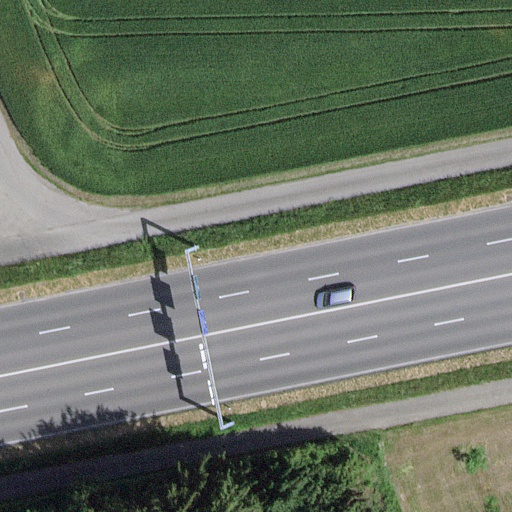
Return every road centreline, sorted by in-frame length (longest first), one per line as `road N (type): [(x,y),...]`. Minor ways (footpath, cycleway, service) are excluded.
road 1 (primary): [(511,272),(0,373)]
road 2 (track): [(511,149),(0,249)]
